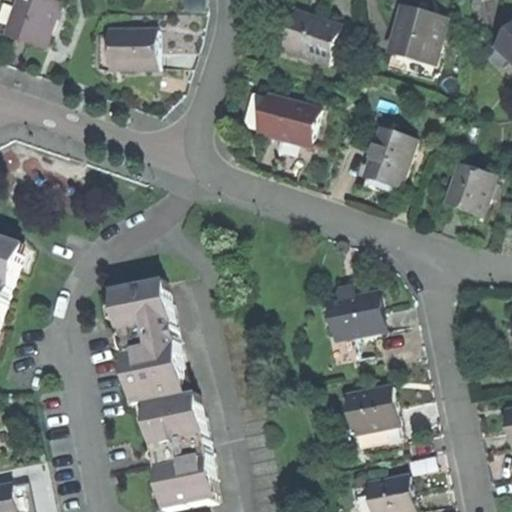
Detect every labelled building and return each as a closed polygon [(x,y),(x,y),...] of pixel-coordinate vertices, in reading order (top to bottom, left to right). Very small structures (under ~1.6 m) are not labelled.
[(30,42),(51,49),(65,5),(48,0),(24,0),(13,37),(30,42)] [(393,52),(440,65),(451,21),(429,15),(405,8),(393,52)] [(306,11),(304,18),(345,30),(347,24),(329,18),(306,11)] [(293,54),(334,67),(345,30),(304,18),(293,54)] [(163,34),(121,35),(122,73),(165,71),(164,54),(163,34)] [(511,59),(511,37),(501,50),(511,59)] [(506,70),(511,62),(511,59),(501,50),(493,59),(506,70)] [(436,79),(440,65),(393,52),(389,67),(436,79)] [(290,143),(315,149),(325,111),(273,99),(264,137),(290,143)] [(390,179),(409,185),(422,142),(384,131),(371,174),(390,179)] [(470,213),(490,219),(502,178),(465,166),(452,207),(470,213)] [(0,237),(0,329),(21,272),(29,248),(23,246),(0,237)] [(118,293),(121,309),(113,310),(116,323),(124,322),(124,325),(127,338),(123,339),(119,349),(125,353),(128,353),(131,366),(135,385),(140,384),(144,407),(150,405),(194,397),(171,282),(118,293)] [(343,293),(345,303),(358,300),(356,290),(349,292),(343,293)] [(335,305),(341,336),(357,333),(358,340),(388,334),(380,296),(358,300),(345,303),(335,305)] [(261,511),(289,511),(250,310),(223,316),(261,511)] [(363,362),(358,340),(357,333),(341,336),(332,338),(338,367),(363,362)] [(376,424),(377,432),(407,425),(402,404),(398,387),(353,398),(359,428),(376,424)] [(158,444),(159,452),(153,458),(155,465),(162,466),(171,511),(175,511),(225,502),(203,395),(194,397),(150,405),(158,444)] [(361,436),(377,432),(376,424),(359,428),(361,436)] [(376,484),(381,511),(423,511),(419,494),(415,475),(376,484)] [(0,511),(21,511),(17,486),(0,489),(0,511)]
